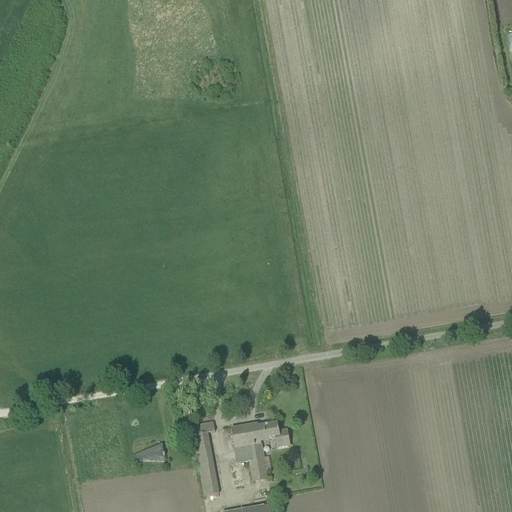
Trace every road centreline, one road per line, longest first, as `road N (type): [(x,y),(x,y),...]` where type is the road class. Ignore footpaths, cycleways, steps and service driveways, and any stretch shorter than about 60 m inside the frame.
road 1 (unclassified): [(176,382),(511,319)]
road 2 (track): [(0,413),(176,382)]
